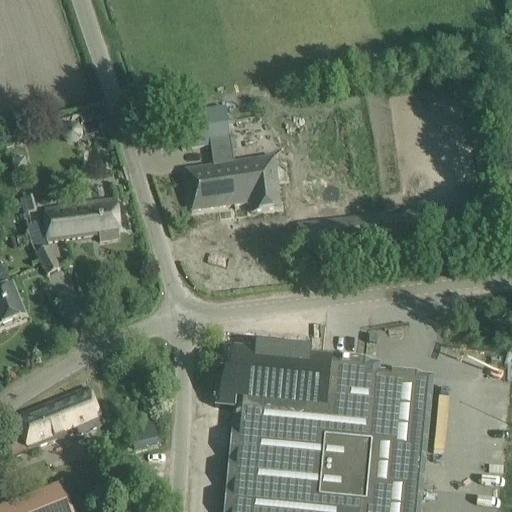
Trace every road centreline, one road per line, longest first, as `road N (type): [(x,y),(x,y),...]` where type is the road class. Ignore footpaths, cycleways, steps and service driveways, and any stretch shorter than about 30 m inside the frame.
road 1 (unclassified): [(181,321),(79,0)]
road 2 (unclassified): [(181,321),(511,277)]
road 3 (unclassified): [(0,414),(110,343),(181,321)]
road 4 (unclassified): [(177,511),(181,321)]
